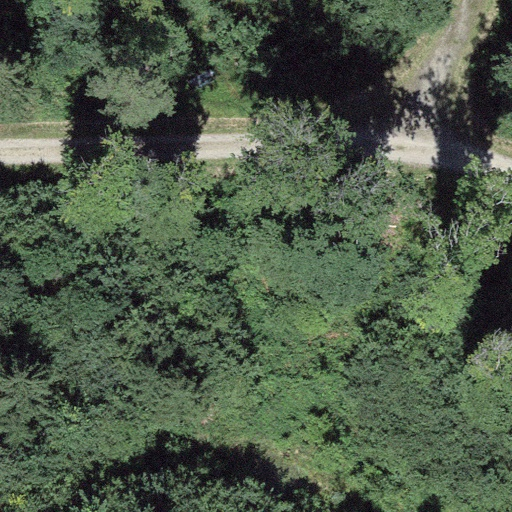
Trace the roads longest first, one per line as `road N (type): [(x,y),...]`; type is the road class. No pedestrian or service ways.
road 1 (track): [(0,153),(407,149),(511,180)]
road 2 (track): [(407,149),(473,0)]
